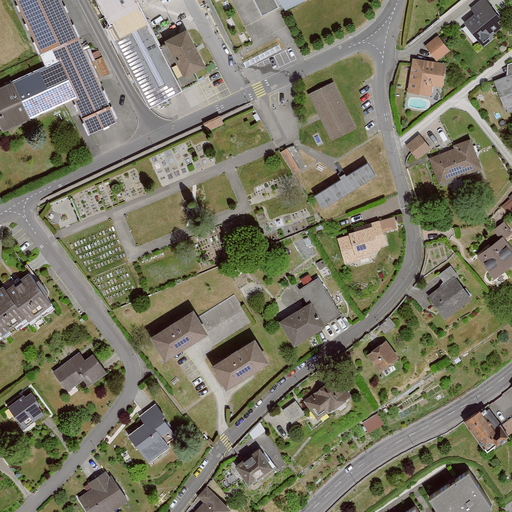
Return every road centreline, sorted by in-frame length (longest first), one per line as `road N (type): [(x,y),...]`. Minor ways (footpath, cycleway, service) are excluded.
road 1 (residential): [(378,38),(385,121),(413,225),(409,274),(377,314),(228,440),(171,511)]
road 2 (residential): [(16,204),(378,38)]
road 3 (residential): [(16,204),(131,370),(126,394),(96,436),(23,511)]
road 4 (primary): [(511,373),(366,462),(310,511)]
